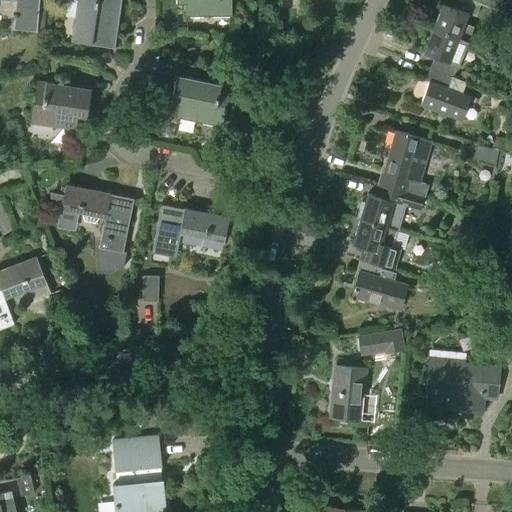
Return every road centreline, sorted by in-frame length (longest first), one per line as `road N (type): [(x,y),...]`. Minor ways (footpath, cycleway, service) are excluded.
road 1 (residential): [(305,184),(158,155),(135,141),(132,88),(147,0)]
road 2 (residential): [(0,381),(278,336)]
road 3 (residential): [(511,474),(271,465)]
road 4 (residential): [(305,184),(344,61),(377,0)]
road 5 (residential): [(278,336),(305,184)]
road 6 (residential): [(271,465),(278,336)]
